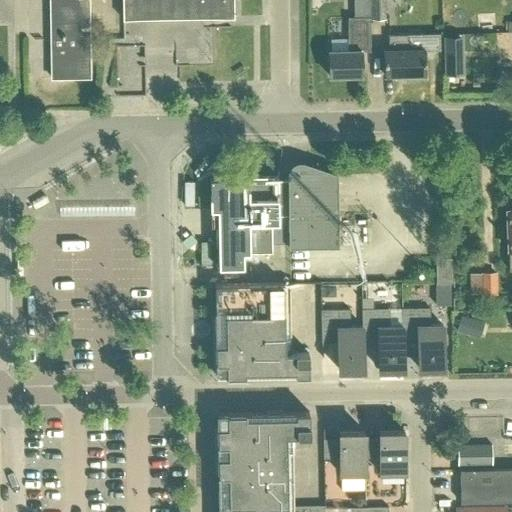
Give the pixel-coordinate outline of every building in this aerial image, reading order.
[(89,0),(50,0),(52,78),(91,78),(89,0)] [(123,0),(123,22),(234,21),(233,0),(123,0)] [(369,0),(370,19),(385,18),(384,0),(369,0)] [(349,51),(328,52),(329,77),(361,76),(361,51),(370,51),(369,17),(348,17),(349,51)] [(171,29),(173,62),(212,60),(210,27),(171,29)] [(388,51),(383,51),(384,76),(396,75),(396,80),(425,80),(425,50),(440,50),(439,34),(388,35),(388,51)] [(457,76),(455,35),(441,36),(442,76),(457,76)] [(287,172),(287,180),(278,180),(278,177),(228,178),(228,180),(226,180),(223,181),(221,181),(219,183),(217,184),(216,186),(214,188),(213,190),(212,192),(211,194),(211,196),(211,198),(210,198),(210,211),(224,211),(224,221),(217,227),(218,268),(243,268),(243,253),(272,253),(271,224),(278,224),(278,216),(288,216),(288,248),(338,246),(337,173),(302,161),(301,161),(299,161),(297,161),(295,161),(293,162),(291,163),(290,165),(289,166),(288,168),(287,170),(287,172)] [(438,281),(450,280),(450,260),(437,261),(438,281)] [(468,272),(468,293),(493,293),(493,273),(468,272)] [(282,376),(307,376),(306,353),(289,354),(288,284),(214,285),(215,318),(219,318),(220,345),(215,345),(215,378),(264,376),(264,373),(282,372),(282,376)] [(449,285),(435,285),(436,305),(450,304),(449,285)] [(325,286),(325,296),(333,296),(335,294),(335,286),(325,286)] [(361,297),(361,309),(373,309),(373,297),(361,297)] [(402,336),(417,336),(418,368),(443,368),(442,325),(430,325),(429,308),(401,309),(402,326),(402,336)] [(362,327),(362,337),(377,337),(378,369),(403,368),(402,336),(402,326),(389,326),(389,309),(373,309),(361,309),(362,327)] [(349,310),(321,310),(321,338),(337,338),(338,370),(363,369),(362,337),(362,327),(349,327),(349,310)] [(265,414),(216,415),(216,430),(221,430),(221,474),(217,474),(217,511),(323,511),(323,507),(292,507),(291,436),(309,436),(308,414),(283,414),(283,418),(265,418),(265,414)] [(364,443),(365,458),(380,457),(380,474),(405,474),(404,431),(379,432),(379,443),(364,443)] [(365,458),(364,443),(364,432),(339,433),(339,444),(322,444),(322,459),(340,458),(340,475),(365,474),(365,458)] [(491,465),(491,445),(457,446),(457,466),(491,465)] [(511,469),(460,470),(461,502),(511,500),(511,469)]
